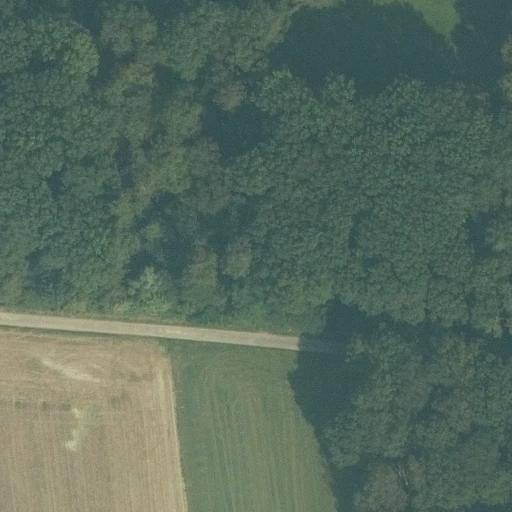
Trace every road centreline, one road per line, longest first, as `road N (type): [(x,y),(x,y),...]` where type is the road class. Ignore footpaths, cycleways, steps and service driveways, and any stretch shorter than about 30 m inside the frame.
road 1 (unclassified): [(0,320),(333,350),(511,381)]
road 2 (track): [(261,343),(254,190),(272,121),(297,97)]
